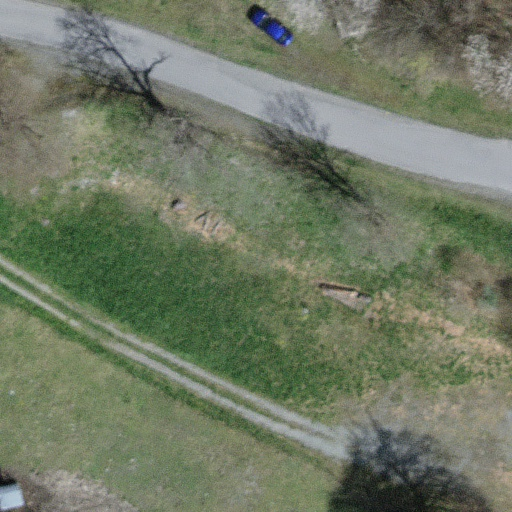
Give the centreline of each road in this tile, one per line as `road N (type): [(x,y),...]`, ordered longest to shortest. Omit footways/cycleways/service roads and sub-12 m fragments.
road 1 (track): [(511,503),(200,380),(0,267)]
road 2 (unclassified): [(0,16),(360,130),(511,162)]
